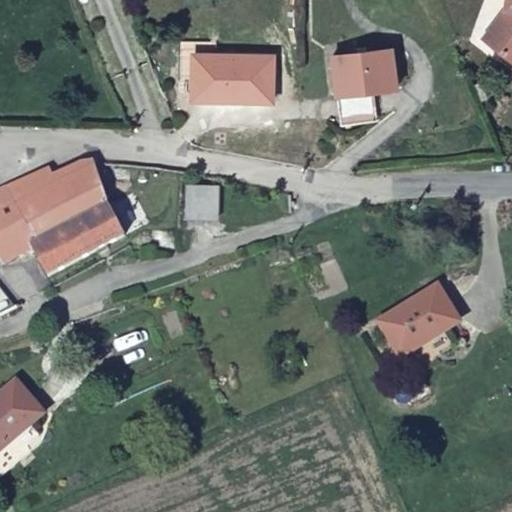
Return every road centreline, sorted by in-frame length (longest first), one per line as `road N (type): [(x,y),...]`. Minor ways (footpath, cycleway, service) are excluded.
road 1 (unclassified): [(511,187),(357,191),(153,150),(0,139)]
road 2 (unknown): [(333,188),(415,102),(425,77),(415,49),(370,27),(355,0)]
